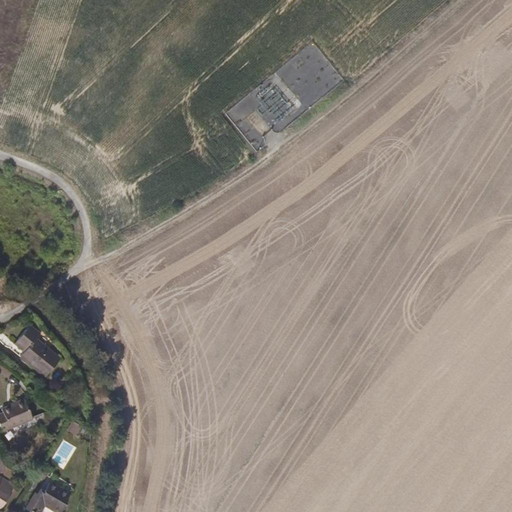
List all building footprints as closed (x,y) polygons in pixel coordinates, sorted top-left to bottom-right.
[(34,325),(23,318),(8,337),(18,344),(13,350),(39,371),(54,353),(29,333),(34,325)] [(18,344),(8,337),(4,343),(13,350),(18,344)] [(0,416),(6,429),(34,416),(24,396),(1,407),(3,410),(0,411),(0,416)] [(73,431),(79,421),(70,416),(64,426),(73,431)] [(0,507),(3,505),(16,483),(2,475),(0,479),(0,507)] [(61,511),(67,502),(68,493),(50,483),(44,493),(40,490),(37,495),(34,494),(25,509),(30,511),(40,511),(44,506),(54,511),(61,511)]
